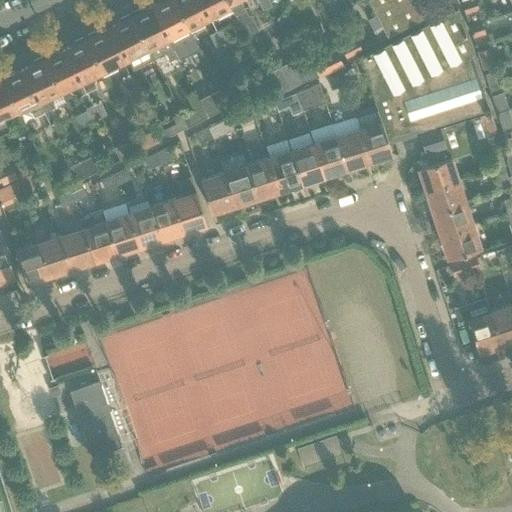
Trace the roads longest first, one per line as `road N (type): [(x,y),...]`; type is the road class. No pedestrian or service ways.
road 1 (residential): [(0,320),(352,208),(379,210)]
road 2 (residential): [(379,210),(398,227),(455,383),(475,390),(511,378)]
